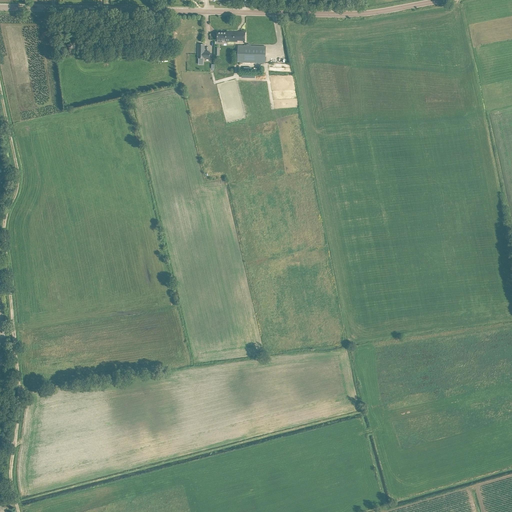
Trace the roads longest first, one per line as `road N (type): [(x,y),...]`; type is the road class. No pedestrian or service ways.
road 1 (tertiary): [(0,7),(347,14),(443,0)]
road 2 (track): [(0,88),(18,171),(4,224),(19,395),(11,469),(17,511)]
